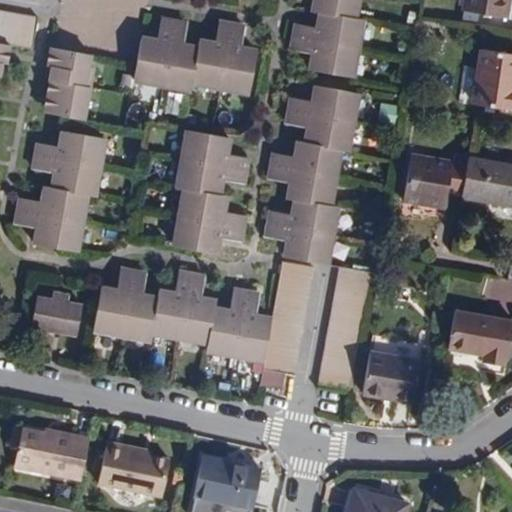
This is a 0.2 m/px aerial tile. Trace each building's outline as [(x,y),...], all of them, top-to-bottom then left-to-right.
[(357,19),(360,0),(313,0),(312,11),(320,12),(357,19)] [(465,0),(464,10),(507,18),(510,0),(465,0)] [(0,42),(7,44),(12,45),(32,48),(38,18),(0,11),(0,42)] [(365,21),(357,19),(320,12),(318,27),(296,24),(292,49),(313,53),(310,69),(355,77),(365,21)] [(191,89),(193,82),(199,46),(184,43),(188,23),(161,19),(158,39),(142,37),(133,80),(191,89)] [(199,46),(193,82),(251,92),(258,50),(243,47),(246,26),(219,22),(216,42),(200,40),(199,46)] [(7,44),(4,62),(9,63),(12,45),(7,44)] [(48,64),(53,64),(56,48),(51,48),(48,64)] [(53,64),(51,80),(85,87),(91,54),(56,48),(53,64)] [(511,54),(481,50),(474,104),(511,109),(511,54)] [(85,87),(51,80),(44,112),(85,120),(90,88),(85,87)] [(308,127),(306,143),(341,149),(349,151),(360,93),(315,86),(312,101),(291,98),(287,123),(308,127)] [(177,187),(185,188),(222,195),(224,179),(245,183),(249,158),(229,154),(231,138),(187,130),(177,187)] [(37,228),(34,242),(77,251),(88,195),(95,196),(106,138),(62,131),(59,146),(38,142),(33,169),(54,173),(52,188),(44,187),(42,201),(21,198),(16,224),(37,228)] [(341,149),(306,143),(298,142),(295,156),(274,153),(269,179),(290,182),(287,198),(295,199),(331,206),(341,149)] [(447,195),(462,198),(469,159),(455,157),(454,162),(411,156),(403,201),(446,207),(447,195)] [(469,159),(462,198),(511,205),(511,165),(501,163),(469,159)] [(222,195),(185,188),(174,245),(218,253),(221,238),(242,242),(247,215),(226,211),(228,197),(222,195)] [(331,206),(295,199),(292,215),(271,211),(266,237),(288,241),(285,257),(328,264),(339,207),(331,206)] [(273,317),(265,362),(262,377),(282,380),(283,373),(293,375),(312,267),(283,262),(273,317)] [(321,387),(350,392),(371,272),(342,267),(321,387)] [(103,286),(94,330),(151,341),(152,332),(159,296),(143,294),(147,273),(122,268),(118,289),(103,286)] [(159,296),(152,332),(209,344),(217,307),(218,299),(202,296),(205,276),(179,272),(175,292),(160,289),(159,296)] [(217,307),(209,344),(208,351),(265,362),(273,317),(257,314),(261,293),(235,288),(231,309),(217,307)] [(37,296),(32,326),(77,335),(83,305),(68,302),(70,295),(54,292),(52,299),(37,296)] [(511,321),(456,311),(449,347),(483,355),(483,360),(506,364),(511,333),(511,321)] [(371,353),(363,393),(413,402),(420,361),(371,353)] [(24,437),(16,474),(80,487),(89,446),(55,439),(54,443),(43,441),(24,437)] [(139,457),(107,450),(98,491),(163,504),(171,468),(149,463),(139,461),(139,457)] [(202,457),(193,497),(190,511),(224,511),(225,510),(233,511),(248,511),(249,509),(257,468),(202,457)] [(404,511),(407,503),(353,489),(346,511),(404,511)]
